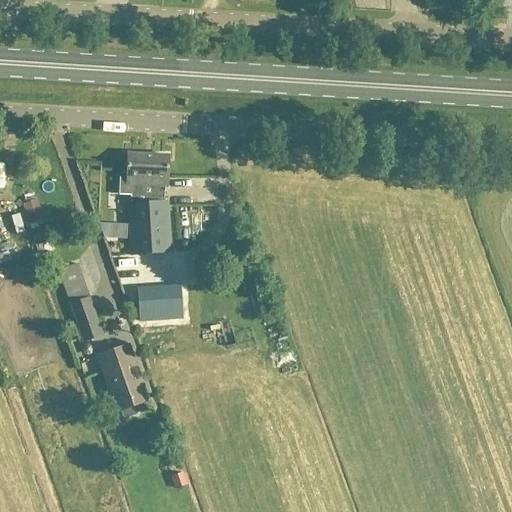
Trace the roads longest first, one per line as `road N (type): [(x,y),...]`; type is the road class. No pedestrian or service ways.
road 1 (unclassified): [(511,42),(0,8)]
road 2 (primary): [(511,96),(0,64)]
road 3 (unclassified): [(511,147),(0,116)]
